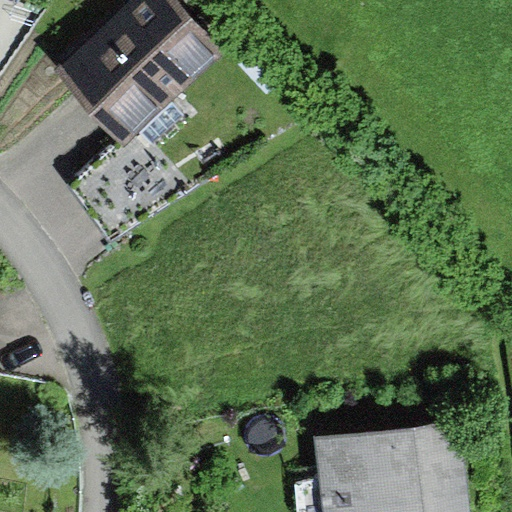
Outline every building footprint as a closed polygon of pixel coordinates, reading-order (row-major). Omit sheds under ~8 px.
[(188,0),(119,0),(57,55),(126,132),(143,118),(227,43),(188,0)] [(259,82),(288,112),(303,98),(274,67),(259,82)] [(143,118),(126,132),(71,175),(110,235),(202,183),(143,118)] [(454,374),(419,378),(422,402),(457,398),(454,374)] [(468,511),(460,403),(316,423),(322,469),(294,474),(298,506),(301,511),(468,511)]
